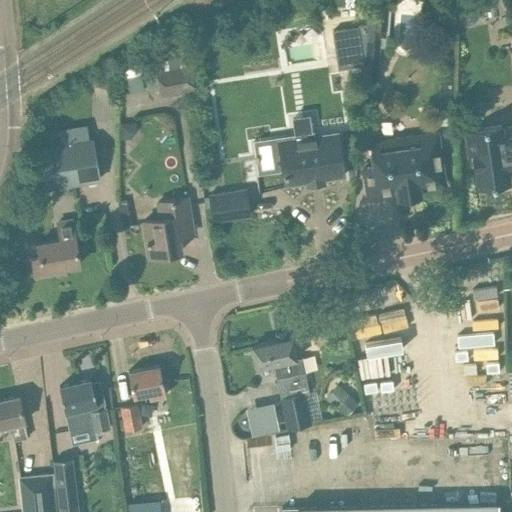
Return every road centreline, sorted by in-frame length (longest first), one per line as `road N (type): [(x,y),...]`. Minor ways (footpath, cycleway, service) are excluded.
road 1 (tertiary): [(203,300),(511,230)]
road 2 (unclassified): [(223,511),(203,300)]
road 3 (tertiary): [(0,344),(203,300)]
road 4 (unclassified): [(0,174),(7,128),(0,0)]
